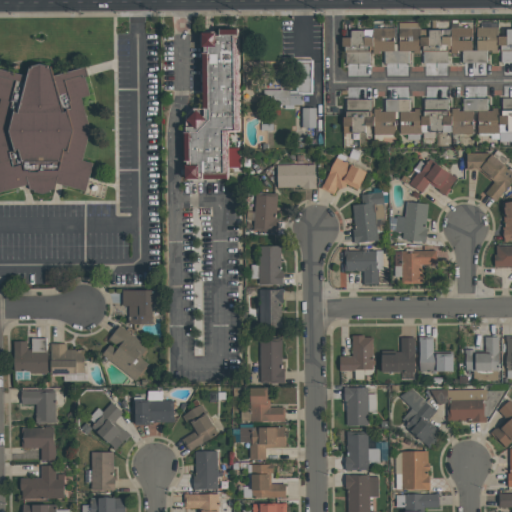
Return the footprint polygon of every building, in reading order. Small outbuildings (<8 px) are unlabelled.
[(511,28),(507,28),(506,36),(497,35),(498,29),(478,26),(470,29),(442,35),(441,30),(429,29),(428,37),(421,36),(419,24),(397,21),(400,36),(399,41),(398,53),(447,60),(451,53),(461,51),(463,64),(486,61),(487,51),(500,53),(501,61),(511,62),(511,28)] [(241,26),(207,27),(207,105),(192,107),(187,116),(188,175),(226,177),(228,128),(242,126),(241,26)] [(394,28),(374,28),(374,37),(364,37),(364,30),(351,30),(351,37),(344,37),(344,63),(370,63),(370,52),(394,52),(394,28)] [(312,60),(296,60),(296,93),(312,93),(312,60)] [(0,68),(28,75),(30,69),(33,68),(33,66),(42,63),(50,66),(49,68),(52,69),(55,76),(86,67),(89,75),(95,94),(83,97),(91,132),(84,154),(83,160),(94,163),(90,178),(86,191),(63,185),(57,183),(55,189),(51,190),(51,192),(42,194),(35,192),(35,190),(31,189),(29,184),(21,187),(0,192),(0,103),(1,99),(0,98),(0,68)] [(399,134),(420,134),(420,130),(473,131),(482,138),(511,138),(511,97),(501,98),(497,108),(487,110),(487,98),(462,98),(462,109),(451,109),(446,99),(423,99),(419,108),(409,111),(409,99),(384,99),(384,110),(374,110),(374,134),(395,135),(395,112),(399,110),(399,134)] [(371,99),(343,100),(344,132),(366,132),(365,125),(372,125),(371,99)] [(316,108),(302,107),(301,127),(315,127),(316,108)] [(466,169),(475,169),(493,182),(485,193),(497,202),(511,179),(511,169),(488,153),(467,153),(466,169)] [(366,171),(335,157),(322,187),(334,193),(339,183),(357,192),(366,171)] [(422,192),(428,184),(446,195),(457,177),(426,159),(410,185),(422,192)] [(315,165),(277,165),(277,188),(315,187),(315,165)] [(377,241),(374,204),(384,204),(383,192),(361,194),(362,204),(352,205),(355,242),(377,241)] [(253,231),(276,232),(276,195),(254,195),(253,231)] [(428,204),(406,201),(404,220),(391,219),(390,231),(402,233),(402,240),(424,242),(428,204)] [(504,241),(511,240),(511,201),(502,202),(504,241)] [(258,284),(281,285),(281,246),(259,245),(258,284)] [(511,245),(494,246),(495,267),(511,266),(511,245)] [(344,271),(363,271),(363,284),(378,284),(378,269),(382,269),(382,250),(344,251),(344,271)] [(422,284),(422,264),(436,264),(436,251),(394,250),(393,277),(401,277),(401,283),(422,284)] [(282,327),(281,289),(258,289),(259,327),(282,327)] [(152,290),(122,290),(122,306),(129,306),(129,317),(136,317),(136,324),(152,324),(152,290)] [(148,347),(120,326),(99,354),(135,380),(148,364),(140,357),(148,347)] [(352,356),(339,357),(339,371),(373,370),(372,336),(351,336),(352,356)] [(499,337),(485,336),(484,351),(465,351),(465,371),(498,371),(499,337)] [(381,372),(415,372),(414,337),(400,337),(400,354),(381,354),(381,372)] [(14,341),(14,373),(47,372),(46,338),(29,338),(29,341),(14,341)] [(418,371),(452,372),(453,352),(432,352),(432,338),(419,338),(418,371)] [(283,342),(260,341),(259,382),(282,383),(283,342)] [(285,421),(285,407),(270,407),(269,387),(249,388),(250,422),(285,421)] [(345,425),(367,425),(367,412),(376,412),(375,394),(367,394),(367,387),(345,387),(345,425)] [(426,420),(436,410),(410,387),(400,398),(411,407),(400,420),(429,446),(440,433),(426,420)] [(447,390),(448,421),(485,420),(484,389),(447,390)] [(55,422),(54,391),(21,392),(21,404),(35,404),(36,423),(55,422)] [(134,401),(135,423),(173,422),(172,400),(134,401)] [(491,432),(505,447),(511,440),(511,404),(508,400),(498,410),(506,419),(491,432)] [(184,413),(193,433),(182,438),(188,450),(217,436),(203,404),(184,413)] [(54,427),(22,428),(22,448),(40,447),(41,460),(55,460),(54,427)] [(239,428),(240,442),(249,442),(250,459),(265,459),(265,447),(285,447),(284,427),(239,428)] [(379,463),(379,449),(368,449),(367,433),(345,433),(346,470),(368,470),(368,463),(379,463)] [(193,451),(195,490),(217,489),(216,450),(193,451)] [(427,451),(401,451),(401,490),(428,490),(427,451)] [(91,452),(90,490),(113,490),(114,452),(91,452)] [(285,483),(272,484),(272,464),(251,464),(251,498),(285,497),(285,483)] [(40,478),(20,478),(20,499),(54,499),(54,488),(64,488),(64,480),(55,480),(55,466),(40,466),(40,478)] [(378,497),(378,475),(346,475),(346,511),(369,511),(369,497),(378,497)] [(511,492),(502,493),(502,507),(511,506),(511,492)] [(218,511),(218,493),(184,494),(184,508),(199,508),(199,511),(218,511)] [(404,511),(423,511),(424,509),(438,508),(438,493),(404,494),(404,511)] [(124,511),(124,497),(90,498),(90,505),(81,505),(81,511),(124,511)] [(286,511),(286,503),(251,504),(251,511),(286,511)]
